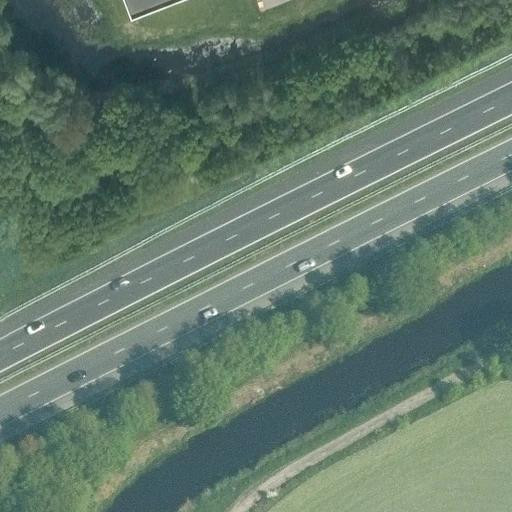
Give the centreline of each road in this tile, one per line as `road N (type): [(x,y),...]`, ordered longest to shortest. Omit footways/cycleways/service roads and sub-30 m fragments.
road 1 (motorway): [(511,95),(0,354)]
road 2 (motorway): [(0,413),(511,156)]
